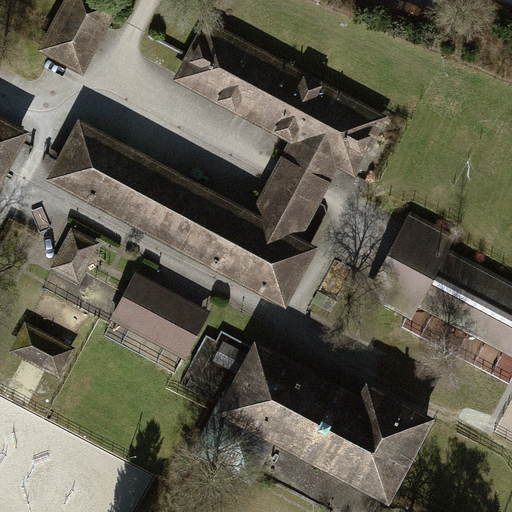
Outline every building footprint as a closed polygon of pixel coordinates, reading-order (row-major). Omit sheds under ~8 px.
[(122,2),(119,0),(68,0),(42,50),(85,72),(122,2)] [(394,117),(205,17),(172,78),(293,142),(342,168),(362,178),(394,117)] [(0,202),(37,133),(0,112),(0,202)] [(257,209),(83,117),(51,178),(294,307),(327,246),(306,235),(257,209)] [(293,142),(257,209),(306,235),(342,168),(293,142)] [(103,242),(76,228),(55,267),(82,281),(103,242)] [(511,310),(511,296),(393,233),(367,282),(492,349),(511,310)] [(140,265),(115,311),(191,354),(217,308),(140,265)] [(66,373),(79,344),(29,322),(16,351),(66,373)] [(187,380),(226,400),(254,346),(216,325),(187,380)] [(365,394),(258,338),(254,346),(226,400),(219,413),(392,503),(438,415),(372,380),(365,394)]
